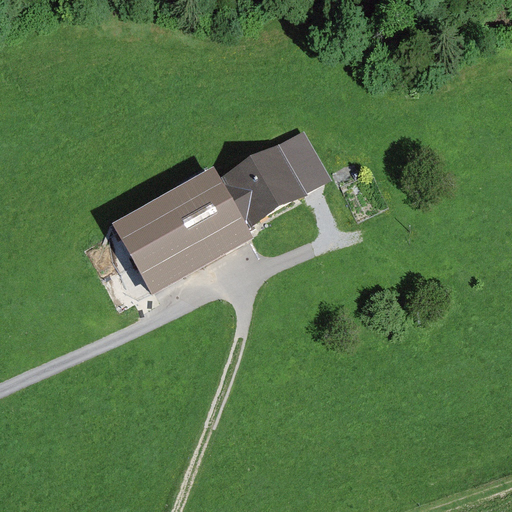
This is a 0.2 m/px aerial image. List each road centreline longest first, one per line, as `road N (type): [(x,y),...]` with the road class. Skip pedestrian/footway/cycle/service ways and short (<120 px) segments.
road 1 (unclassified): [(0,395),(246,278)]
road 2 (track): [(177,511),(242,340),(246,278)]
